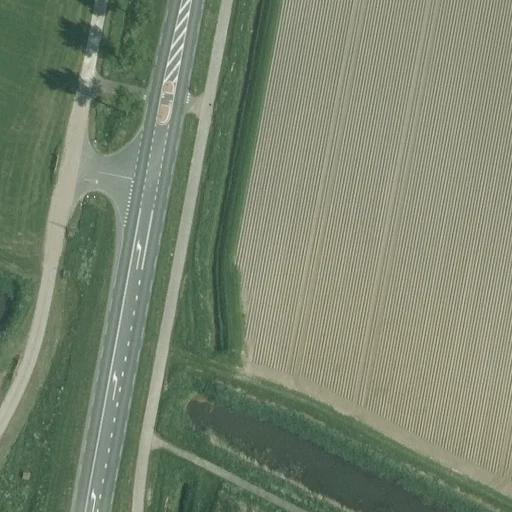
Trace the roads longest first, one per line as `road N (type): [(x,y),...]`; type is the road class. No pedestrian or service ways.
road 1 (primary): [(138,186),(79,511)]
road 2 (primary): [(103,511),(162,191)]
road 3 (unclassified): [(69,174),(35,336),(0,422)]
road 4 (primary): [(162,191),(194,0)]
road 5 (primary): [(175,0),(138,186)]
road 6 (unclassified): [(69,174),(100,0)]
